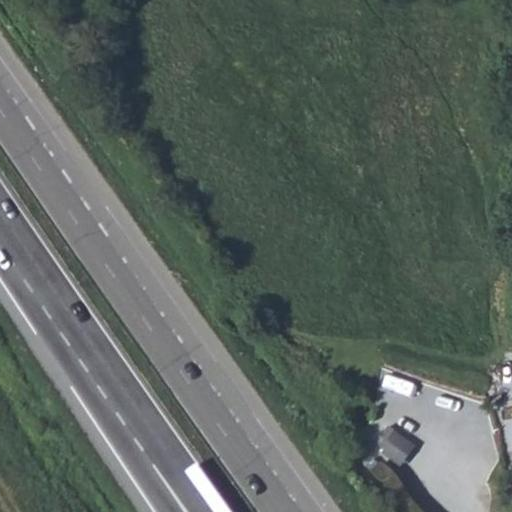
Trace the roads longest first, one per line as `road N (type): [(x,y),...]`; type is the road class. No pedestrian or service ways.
road 1 (trunk): [(281,511),(0,107)]
road 2 (trunk): [(0,210),(152,431)]
